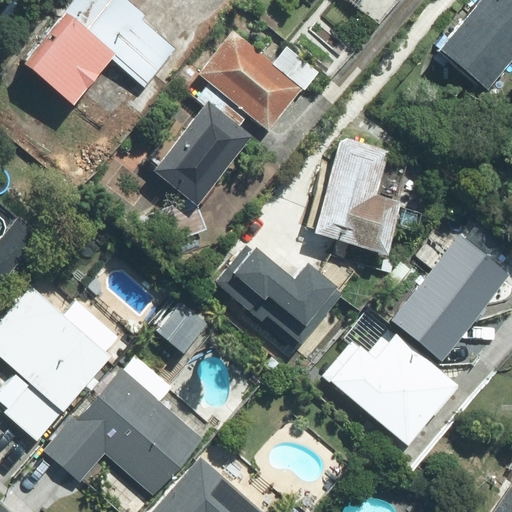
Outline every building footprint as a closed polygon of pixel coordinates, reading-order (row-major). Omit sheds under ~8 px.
[(138,89),(171,51),(133,18),(136,15),(118,0),(102,0),(75,32),(54,14),(10,65),(60,107),(102,58),(138,89)] [(511,46),(511,0),(470,0),(427,50),(474,91),(511,46)] [(227,31),(191,74),(260,132),(295,90),(297,92),(312,73),(281,47),(267,64),(227,31)] [(244,138),(200,101),(141,171),(185,207),(244,138)] [(302,230),(372,252),(389,199),(367,192),(380,152),(335,138),(302,230)] [(429,359),(501,274),(452,233),(380,318),(395,331),(381,346),(353,323),(320,361),(352,388),(378,358),(404,380),(425,356),(429,359)] [(0,272),(8,263),(0,255),(0,272)] [(103,354),(25,285),(0,313),(0,361),(23,382),(0,408),(0,413),(28,439),(103,354)] [(206,423),(132,354),(119,368),(117,367),(70,416),(69,416),(38,449),(73,481),(100,453),(144,494),(171,466),(168,464),(206,423)] [(259,511),(196,456),(145,511),(259,511)] [(511,511),(511,474),(485,511),(511,511)]
